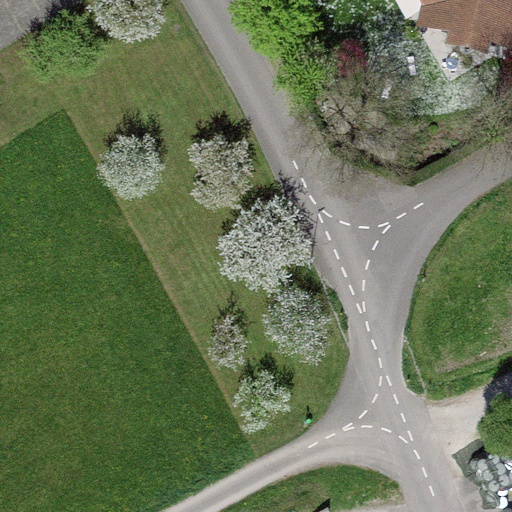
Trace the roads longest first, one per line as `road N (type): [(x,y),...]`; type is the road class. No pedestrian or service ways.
road 1 (residential): [(209,0),(334,257)]
road 2 (unclassified): [(394,404),(199,511)]
road 3 (residential): [(334,257),(511,159)]
road 4 (residential): [(334,257),(394,404)]
